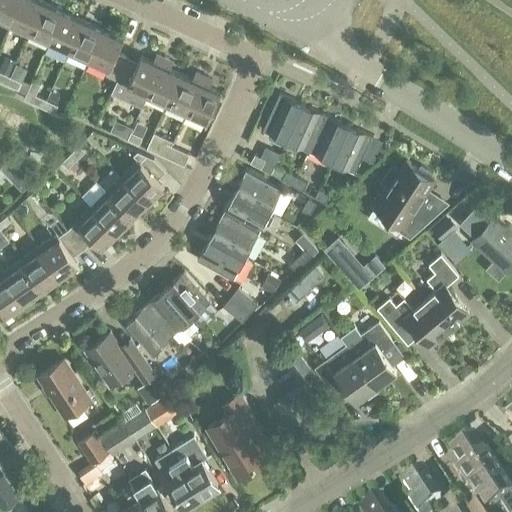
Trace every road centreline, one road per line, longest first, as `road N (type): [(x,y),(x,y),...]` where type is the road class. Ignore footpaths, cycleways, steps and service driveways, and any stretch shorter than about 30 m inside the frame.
road 1 (residential): [(0,358),(143,256),(188,202),(241,83),(238,53),(117,0)]
road 2 (residential): [(290,511),(427,426),(511,360)]
road 3 (unclassified): [(511,168),(305,36)]
road 4 (residential): [(81,511),(0,390)]
